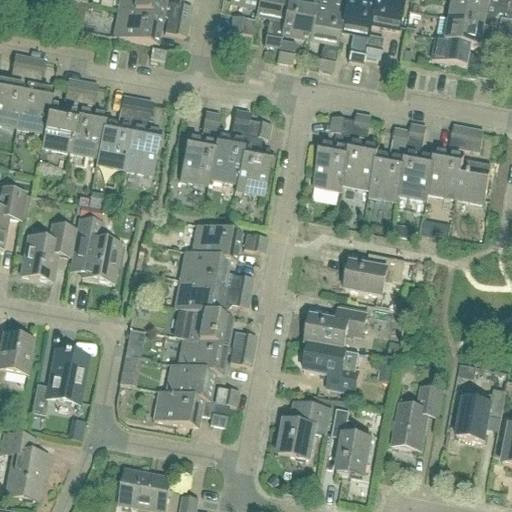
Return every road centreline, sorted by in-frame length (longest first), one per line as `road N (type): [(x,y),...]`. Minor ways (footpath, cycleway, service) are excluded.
road 1 (residential): [(244,465),(299,97)]
road 2 (residential): [(0,305),(101,328),(113,340),(99,435)]
road 3 (residential): [(299,97),(511,122)]
road 4 (residential): [(244,465),(99,435)]
road 5 (residential): [(196,92),(56,63)]
